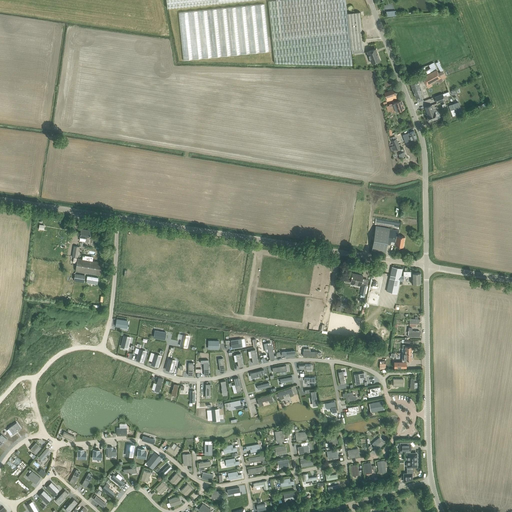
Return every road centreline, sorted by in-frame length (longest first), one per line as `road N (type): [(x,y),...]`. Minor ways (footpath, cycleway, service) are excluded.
road 1 (tertiary): [(426,265),(0,199)]
road 2 (tertiary): [(426,265),(424,149),(370,0)]
road 3 (tertiary): [(427,414),(426,265)]
road 4 (residential): [(192,478),(136,440),(57,443)]
road 5 (residential): [(101,350),(179,379),(240,371)]
road 6 (track): [(47,436),(33,408),(38,370),(59,352),(101,350)]
